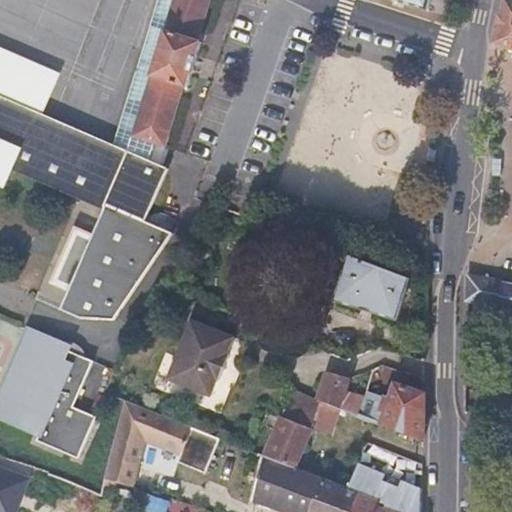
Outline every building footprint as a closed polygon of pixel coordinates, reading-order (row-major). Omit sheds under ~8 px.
[(0,181),(3,182),(8,169),(91,204),(104,210),(92,238),(78,232),(66,258),(56,282),(70,289),(60,310),(81,319),(114,321),(173,234),(145,222),(156,197),(168,169),(149,161),(154,144),(166,148),(184,87),(187,88),(194,66),(201,42),(198,42),(211,0),(158,0),(114,145),(43,115),(61,74),(0,47),(0,181)] [(392,0),(398,2),(428,11),(431,0),(392,0)] [(511,0),(505,0),(504,6),(502,16),(500,16),(494,43),(511,49),(511,0)] [(409,279),(350,257),(337,301),(397,320),(403,299),(409,279)] [(511,282),(501,281),(467,274),(467,301),(498,308),(497,311),(511,313),(511,282)] [(234,338),(192,321),(169,379),(211,397),(218,380),(220,381),(230,356),(228,354),(234,338)] [(70,345),(28,327),(0,391),(0,420),(39,437),(37,441),(79,459),(97,418),(73,408),(93,362),(68,351),(70,345)] [(341,409),(359,417),(362,406),(361,406),(343,403),(350,380),(338,377),(326,373),(318,400),(320,401),(337,408),(341,409)] [(424,417),(425,394),(422,393),(395,385),(390,400),(385,399),(380,411),(371,408),(371,410),(362,406),(359,417),(424,442),(424,417)] [(312,428),(320,401),(318,400),(291,390),(282,417),(312,430),(312,428)] [(125,401),(105,480),(115,483),(134,489),(146,439),(160,445),(159,447),(181,456),(178,464),(206,474),(221,439),(125,401)] [(337,408),(320,401),(312,428),(312,430),(313,430),(329,433),(337,408)] [(282,417),(281,417),(265,457),(297,469),(305,450),(313,430),(312,430),(282,417)] [(297,469),(265,457),(253,501),(255,502),(283,511),(353,511),(361,493),(350,489),(324,479),(297,469)] [(392,511),(421,511),(422,501),(394,489),(355,473),(350,489),(361,493),(380,500),(378,506),(392,511)] [(88,511),(94,491),(50,475),(46,494),(72,504),(70,510),(75,511),(88,511)] [(115,483),(105,480),(103,486),(114,490),(115,483)] [(134,489),(115,483),(114,490),(110,505),(131,511),(133,506),(136,490),(134,489)] [(136,490),(133,506),(146,511),(151,495),(136,490)] [(392,511),(378,506),(380,500),(361,493),(353,511),(392,511)] [(171,502),(169,511),(186,511),(188,508),(171,502)]
